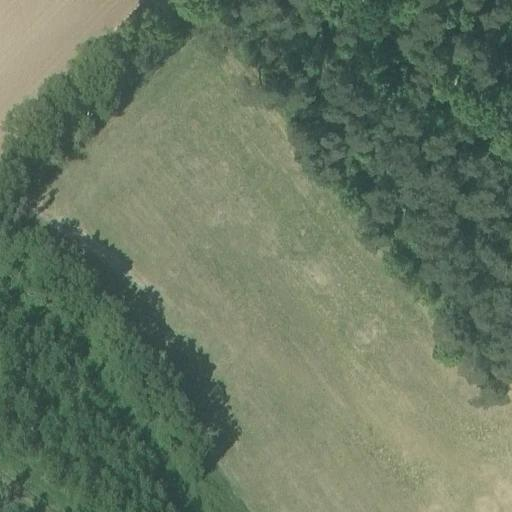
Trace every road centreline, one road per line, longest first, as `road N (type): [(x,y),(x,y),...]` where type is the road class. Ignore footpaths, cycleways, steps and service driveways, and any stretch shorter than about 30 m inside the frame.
road 1 (track): [(176,0),(0,174)]
road 2 (track): [(511,139),(361,0)]
